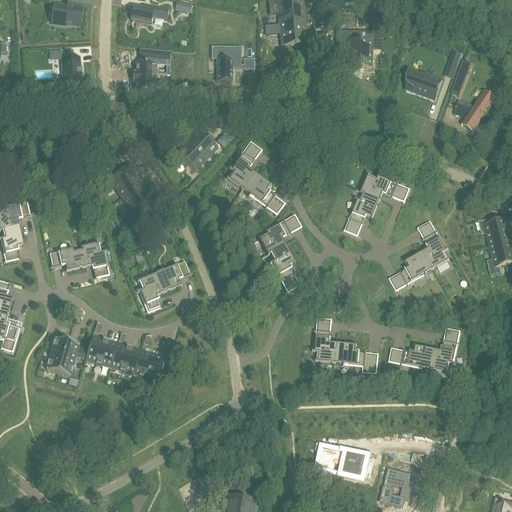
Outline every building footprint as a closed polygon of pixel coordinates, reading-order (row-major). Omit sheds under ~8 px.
[(282,48),(284,48),(288,47),(307,46),(303,1),(301,1),(301,0),(288,0),(289,2),(277,3),(282,48)] [(176,4),(175,12),(187,14),(188,6),(176,4)] [(65,27),(65,26),(79,28),(81,9),(72,8),(73,6),(67,5),(66,7),(57,6),(54,26),(65,27)] [(150,9),(142,8),(132,6),(130,20),(131,21),(149,24),(151,24),(152,18),(166,20),(168,10),(150,6),(150,9)] [(336,33),(335,45),(346,45),(346,57),(346,69),(357,69),(361,69),(371,69),(372,55),(372,53),(372,52),(372,43),(382,43),(382,27),(371,26),(371,34),(336,33)] [(216,61),(216,83),(232,83),(232,72),(233,68),(237,68),(241,68),(241,67),(241,49),(222,49),(222,60),(217,60),(216,60),(216,61)] [(72,51),(59,51),(60,61),(61,61),(63,89),(81,88),(79,59),(72,60),(72,51)] [(134,75),(133,83),(137,83),(136,93),(155,93),(155,77),(155,66),(169,66),(169,54),(140,51),(139,66),(137,65),(137,75),(134,75)] [(453,55),(448,66),(456,69),(460,57),(453,55)] [(244,67),(244,72),(254,72),(254,61),(244,61),(244,67)] [(462,62),(451,95),(459,98),(471,65),(462,62)] [(429,95),(436,98),(442,81),(425,75),(424,78),(418,76),(418,74),(409,71),(407,84),(415,87),(414,92),(429,97),(429,95)] [(474,135),(480,125),(486,127),(489,117),(486,116),(497,101),(496,101),(484,93),(474,108),(472,111),(457,106),(457,107),(456,107),(455,109),(456,110),(454,116),(455,116),(460,117),(460,118),(466,120),(461,126),(473,135),(474,135)] [(199,132),(176,155),(195,173),(217,150),(199,132)] [(223,137),(218,142),(225,149),(230,144),(223,137)] [(249,171),(255,163),(243,154),(242,155),(243,155),(232,171),(230,171),(234,174),(229,182),(242,191),(238,197),(254,174),(253,175),(249,171)] [(110,160),(103,162),(105,170),(111,168),(110,160)] [(150,209),(153,207),(155,205),(131,167),(110,181),(134,219),(150,209)] [(255,174),(254,174),(238,197),(239,197),(242,192),(249,197),(249,198),(250,197),(266,209),(266,210),(267,209),(276,216),(274,218),(275,218),(285,204),(284,204),(283,205),(274,199),(275,198),(266,192),(270,187),(254,175),(255,174)] [(356,191),(381,202),(381,201),(383,196),(392,200),(393,199),(403,203),(402,205),(403,205),(404,204),(409,191),(410,189),(409,189),(408,191),(398,187),(398,186),(397,186),(397,187),(379,179),(379,178),(379,177),(377,182),(368,178),(362,193),(356,191)] [(381,202),(356,191),(356,192),(365,196),(361,204),(357,202),(356,202),(358,203),(350,221),(349,221),(350,222),(345,232),(343,231),(343,232),(359,238),(357,237),(362,227),(366,218),(373,220),(380,202),(381,202)] [(475,200),(471,207),(475,210),(479,212),(483,206),(475,200)] [(0,232),(20,228),(20,227),(19,227),(18,222),(29,219),(29,220),(30,220),(29,219),(26,204),(26,203),(25,203),(25,205),(26,206),(5,210),(4,210),(5,214),(0,215),(0,232)] [(119,218),(114,222),(121,234),(127,231),(134,226),(131,221),(124,225),(119,218)] [(495,270),(511,265),(511,232),(509,220),(484,226),(495,270)] [(282,241),(291,236),(283,223),(283,224),(266,234),(265,233),(267,238),(259,242),(267,256),(261,259),(262,260),(285,246),(284,246),(282,241)] [(20,228),(0,232),(3,232),(5,240),(0,241),(1,242),(6,263),(5,263),(4,263),(4,264),(5,264),(20,261),(20,260),(19,260),(17,249),(23,248),(24,248),(19,228),(20,228)] [(436,234),(424,242),(429,251),(423,253),(436,277),(433,271),(447,264),(443,255),(447,253),(447,252),(446,253),(436,236),(437,235),(436,234)] [(86,270),(80,244),(82,253),(74,255),(73,251),(72,251),(72,252),(51,256),(51,255),(51,254),(50,254),(50,255),(53,270),(54,271),(54,270),(65,267),(66,273),(66,274),(86,270)] [(81,244),(80,244),(86,270),(87,270),(87,269),(92,268),(95,279),(94,279),(94,280),(95,280),(110,276),(111,276),(111,275),(109,276),(108,276),(104,255),(104,254),(100,255),(98,247),(100,246),(100,245),(82,249),(81,244)] [(285,246),(262,260),(270,255),(275,263),(270,265),(271,266),(272,265),(281,282),(281,283),(281,284),(294,276),(289,267),(295,264),(285,247),(286,246),(285,246)] [(436,277),(423,253),(422,253),(423,254),(405,264),(409,270),(400,275),(407,287),(408,287),(407,286),(424,277),(425,278),(426,277),(425,276),(433,272),(436,277)] [(152,271),(163,297),(163,296),(182,288),(181,287),(178,282),(188,278),(189,278),(189,277),(183,263),(183,262),(182,263),(183,264),(183,265),(164,273),(163,272),(163,273),(155,277),(152,271)] [(143,292),(139,294),(139,295),(140,294),(148,314),(147,314),(146,315),(147,315),(161,309),(162,309),(161,308),(156,298),(162,296),(162,297),(163,297),(152,271),(154,277),(137,284),(137,285),(139,284),(143,292)] [(10,287),(9,287),(0,284),(0,317),(8,320),(8,319),(7,319),(13,299),(12,299),(12,300),(6,298),(9,288),(10,288),(10,287)] [(8,320),(0,317),(0,341),(8,343),(5,352),(11,353),(11,354),(12,354),(19,330),(19,329),(18,329),(18,330),(5,326),(7,320),(8,320)] [(334,372),(336,344),(336,345),(330,344),(331,334),(316,333),(316,334),(317,334),(315,353),(314,353),(314,354),(319,354),(318,364),(330,365),(334,365),(333,372),(334,372)] [(85,361),(85,363),(158,384),(165,361),(138,353),(133,352),(104,343),(92,340),(89,350),(56,341),(48,367),(46,372),(69,379),(72,372),(73,367),(75,359),(85,361)] [(458,347),(458,346),(443,343),(441,353),(436,352),(436,351),(435,351),(430,378),(431,372),(447,375),(449,366),(454,367),(454,366),(453,366),(457,347),(458,347)] [(376,378),(376,376),(378,356),(378,355),(377,355),(377,356),(376,366),(365,365),(366,355),(356,354),(356,347),(336,345),(337,344),(336,344),(334,372),(335,366),(349,367),(364,368),(364,369),(370,370),(369,375),(375,375),(375,378),(376,378)] [(414,355),(404,353),(402,362),(391,360),(393,350),(393,349),(392,349),(392,350),(389,365),(389,366),(390,366),(390,364),(401,366),(401,367),(402,367),(402,366),(421,370),(421,371),(422,372),(422,370),(429,372),(431,372),(429,378),(430,378),(435,351),(435,352),(415,348),(414,355)] [(319,450),(318,450),(321,451),(325,452),(323,462),(321,470),(321,472),(333,474),(334,473),(335,465),(336,465),(345,467),(346,468),(345,473),(344,473),(343,473),(344,474),(344,477),(362,481),(363,478),(370,479),(374,461),(373,461),(372,462),(366,461),(367,460),(367,459),(348,455),(348,456),(321,450),(319,450)] [(411,476),(388,470),(384,489),(381,501),(390,503),(389,507),(403,510),(405,501),(411,503),(415,482),(410,481),(411,476)] [(226,511),(252,511),(253,508),(258,509),(259,503),(254,502),(255,501),(229,496),(226,511)] [(511,511),(511,503),(502,501),(502,500),(499,500),(498,501),(498,502),(505,503),(504,510),(495,508),(493,511),(511,511)]
